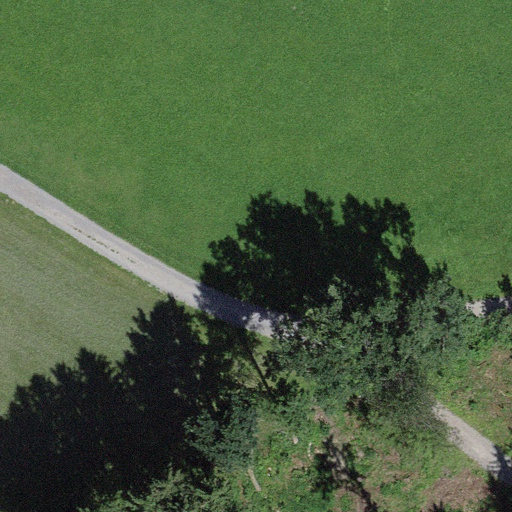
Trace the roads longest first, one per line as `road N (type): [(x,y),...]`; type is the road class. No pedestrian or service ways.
road 1 (track): [(0,176),(197,285),(260,313),(308,321)]
road 2 (track): [(511,484),(308,321)]
road 3 (track): [(308,321),(511,308)]
